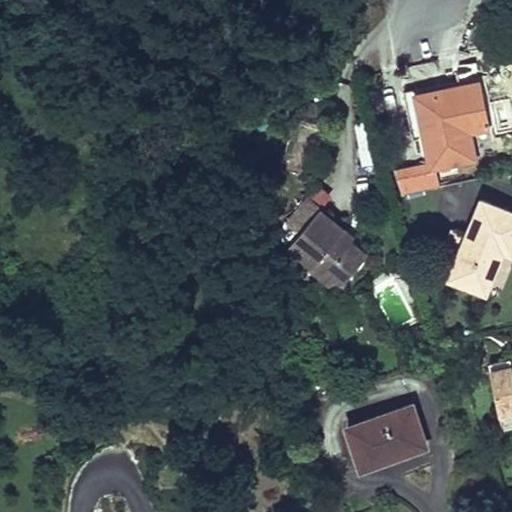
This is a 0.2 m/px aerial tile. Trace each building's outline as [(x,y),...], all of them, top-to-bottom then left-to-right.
[(474,157),(459,86),(405,97),(411,128),(413,130),(415,132),(418,132),(424,131),(431,166),(474,157)] [(467,234),(449,277),(485,292),(500,257),(496,255),(499,248),(511,254),(511,252),(511,210),(482,198),(467,234)] [(340,233),(343,229),(344,228),(319,207),(288,245),(313,266),(317,261),(343,283),(366,255),(349,240),(340,233)] [(439,273),(449,277),(467,234),(451,227),(440,255),(446,257),(439,273)] [(343,229),(340,233),(349,240),(352,236),(343,229)] [(343,283),(317,261),(313,266),(311,268),(337,290),(343,283)] [(489,360),(490,367),(511,363),(510,356),(489,360)] [(490,367),(499,411),(511,408),(511,362),(511,363),(490,367)] [(348,425),(360,464),(391,454),(392,456),(425,445),(412,404),(348,425)] [(501,422),(511,420),(511,408),(499,411),(501,422)]
